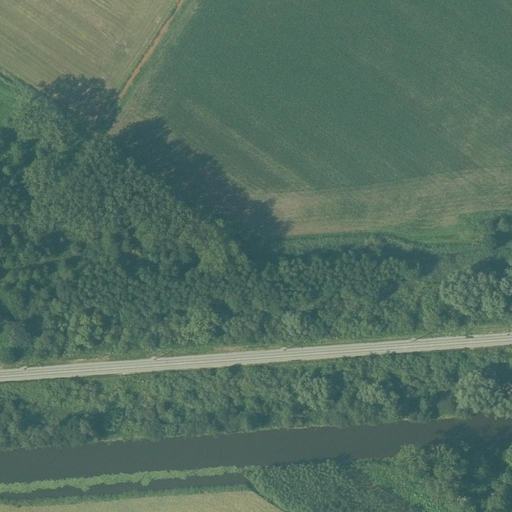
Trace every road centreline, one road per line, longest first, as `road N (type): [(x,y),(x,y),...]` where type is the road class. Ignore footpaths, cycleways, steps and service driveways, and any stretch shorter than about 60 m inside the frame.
road 1 (track): [(511,232),(385,232),(250,246),(144,169)]
road 2 (track): [(136,179),(0,84)]
